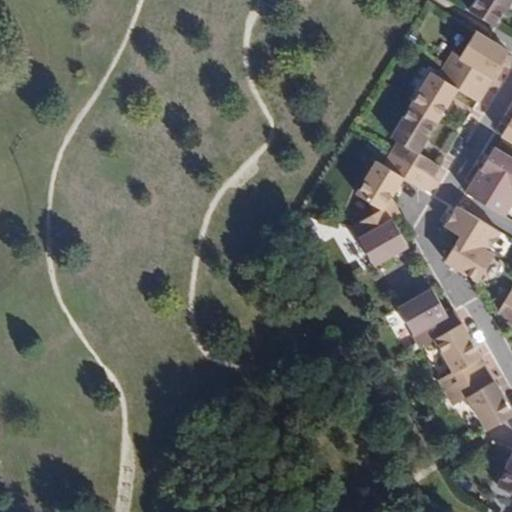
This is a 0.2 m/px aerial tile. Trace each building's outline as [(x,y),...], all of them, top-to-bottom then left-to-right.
[(511,0),(483,0),(476,13),(502,28),(511,11),(511,0)] [(504,72),(511,58),(511,52),(482,34),(467,59),(460,55),(452,67),(492,92),(504,72)] [(484,104),(492,92),(452,67),(445,79),(438,75),(418,107),(443,123),(463,91),(484,104)] [(424,155),(443,123),(418,107),(398,140),(405,144),(397,156),(437,180),(445,168),(424,155)] [(495,158),(487,170),(511,185),(511,157),(500,150),(495,158)] [(429,193),(437,180),(397,156),(390,168),(383,163),(363,197),(376,205),(382,215),(399,206),(396,201),(408,180),(429,193)] [(511,213),(511,185),(487,170),(480,182),(472,195),(509,218),(511,213)] [(380,267),(413,248),(409,239),(399,223),(406,219),(399,206),(382,215),(358,229),(380,267)] [(493,254),(505,234),(464,209),(459,217),(451,229),(466,238),(493,254)] [(351,225),(339,232),(355,262),(368,255),(351,225)] [(493,254),(466,238),(456,255),(451,263),(483,283),(500,258),(493,254)] [(440,340),(466,326),(459,312),(452,316),(448,308),(438,291),(404,310),(426,349),(440,340)] [(511,299),(502,317),(511,323),(511,299)] [(452,395),(492,371),(474,339),(466,326),(440,341),(459,373),(444,382),(452,395)] [(511,406),(505,393),(492,371),(452,395),(459,407),(473,399),(492,432),(511,420),(511,406)] [(511,468),(502,488),(511,493),(511,468)]
